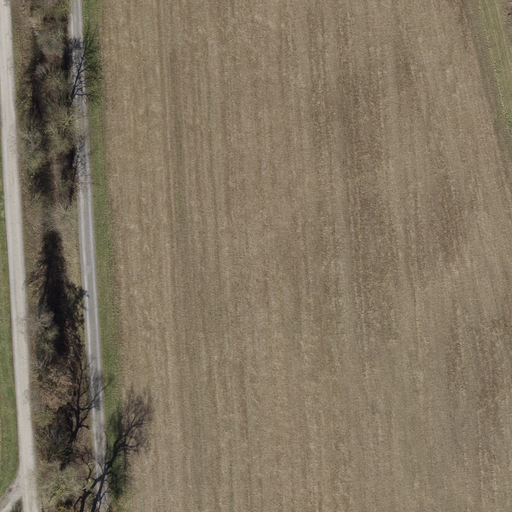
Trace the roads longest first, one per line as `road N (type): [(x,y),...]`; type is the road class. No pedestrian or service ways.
road 1 (track): [(32,511),(1,0)]
road 2 (track): [(101,511),(73,0)]
